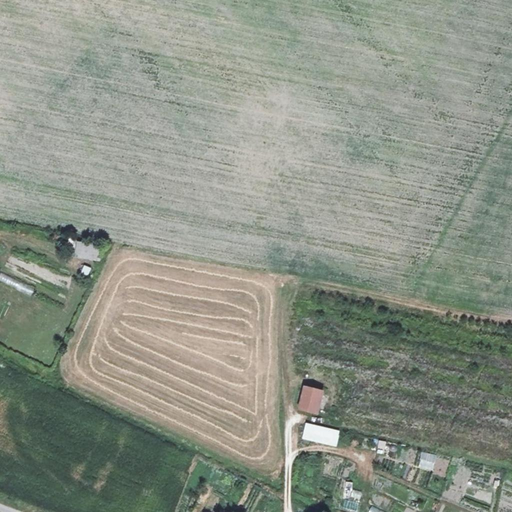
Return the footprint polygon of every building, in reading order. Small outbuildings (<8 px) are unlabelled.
[(93,244),(84,242),(82,249),(91,251),(93,244)] [(104,247),(94,245),(92,252),(102,254),(104,247)] [(323,366),(325,357),(312,354),(310,364),(323,366)] [(323,394),(305,390),(300,411),(317,415),(323,394)] [(347,406),(416,422),(418,414),(349,397),(347,406)] [(338,434),(307,426),(303,440),(335,448),(338,434)] [(348,489),(346,497),(359,500),(361,492),(348,489)]
